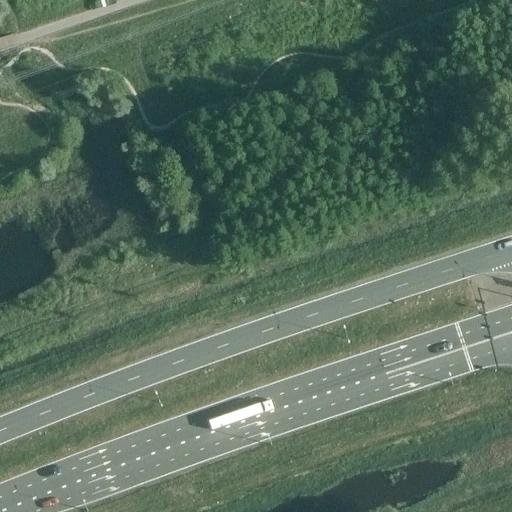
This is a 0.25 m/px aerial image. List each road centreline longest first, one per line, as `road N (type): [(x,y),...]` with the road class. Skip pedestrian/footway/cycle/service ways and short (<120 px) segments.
road 1 (trunk): [(0,505),(199,425),(511,318)]
road 2 (trunk): [(511,251),(181,361),(0,432)]
road 3 (unknown): [(18,38),(181,0)]
